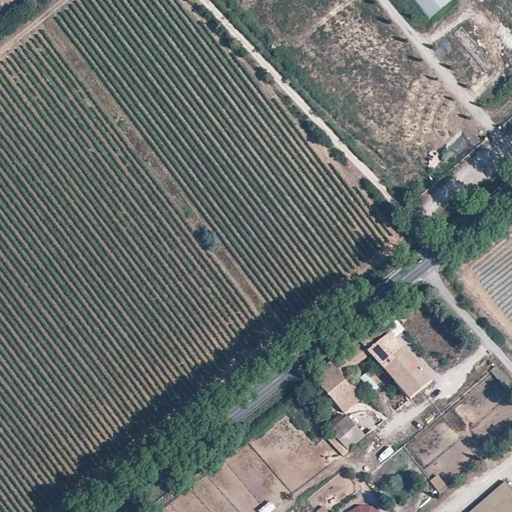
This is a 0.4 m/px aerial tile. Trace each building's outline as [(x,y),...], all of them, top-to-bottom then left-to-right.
[(451,0),(414,0),(429,18),(452,0),(451,0)] [(471,52),(483,69),(490,63),(478,47),(471,52)] [(382,323),(313,377),(345,413),(364,397),(344,375),(371,354),(410,398),(433,380),(419,364),(382,323)] [(348,417),(331,431),(348,449),(365,435),(348,417)] [(437,474),(429,480),(439,493),(447,487),(437,474)] [(511,511),(511,491),(503,481),(468,511),(511,511)] [(379,511),(355,502),(351,511),(379,511)]
